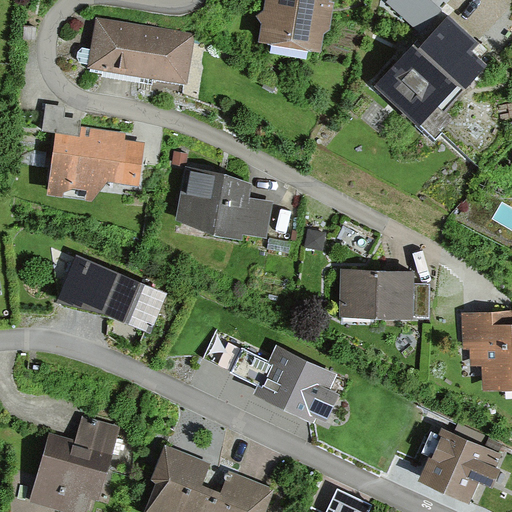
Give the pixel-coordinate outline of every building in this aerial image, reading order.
[(329,0),(264,0),(258,35),(322,46),(329,0)] [(490,62),(449,18),(374,89),(415,132),(490,62)] [(197,38),(96,22),(88,74),(189,90),(197,38)] [(142,143),(46,134),(40,199),(93,204),(104,185),(138,188),(142,143)] [(250,183),(193,171),(180,231),(264,249),(273,209),(245,203),(250,183)] [(135,271),(79,255),(67,297),(122,313),(135,271)] [(416,271),(338,268),(336,318),(415,321),(416,271)] [(169,288),(142,276),(124,313),(151,325),(169,288)] [(495,313),(463,314),(465,368),(480,368),(481,392),(511,391),(511,324),(496,325),(495,313)] [(270,355),(244,342),(232,367),(258,380),(255,387),(315,416),(316,413),(327,418),(341,389),(330,384),(337,369),(277,340),(270,355)] [(121,425),(83,415),(77,439),(50,432),(31,506),(56,511),(84,511),(88,500),(101,503),(121,425)] [(495,453),(442,429),(417,485),(469,509),(495,453)] [(167,511),(198,511),(208,490),(198,485),(207,462),(166,444),(154,472),(159,477),(148,508),(167,511)] [(220,495),(208,490),(198,511),(260,511),(270,489),(231,473),(220,495)]
